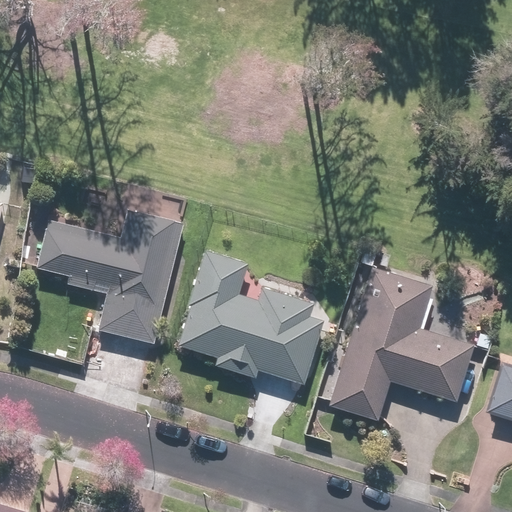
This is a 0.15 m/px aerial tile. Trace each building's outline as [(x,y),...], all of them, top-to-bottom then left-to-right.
[(157,342),(186,221),(131,208),(124,236),(52,218),(40,266),(73,274),(71,282),(111,292),(102,328),(157,342)] [(307,382),(327,319),(313,314),(317,302),(265,285),(261,298),(242,292),(252,261),(209,248),(192,302),(193,303),(189,317),(190,318),(182,343),(221,355),(219,363),(259,375),(261,368),(307,382)] [(435,284),(375,265),(333,403),(381,418),(393,379),(459,399),(477,343),(422,326),(435,284)] [(511,360),(510,360),(495,410),(511,415),(511,360)] [(0,511),(37,511),(38,510),(0,498),(0,511)]
